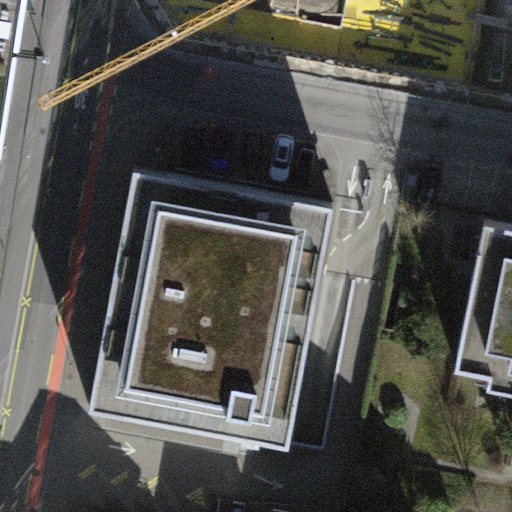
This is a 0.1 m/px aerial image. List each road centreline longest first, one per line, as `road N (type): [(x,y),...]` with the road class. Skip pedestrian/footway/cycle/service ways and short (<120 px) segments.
road 1 (residential): [(91,68),(12,511)]
road 2 (residential): [(511,145),(91,68)]
